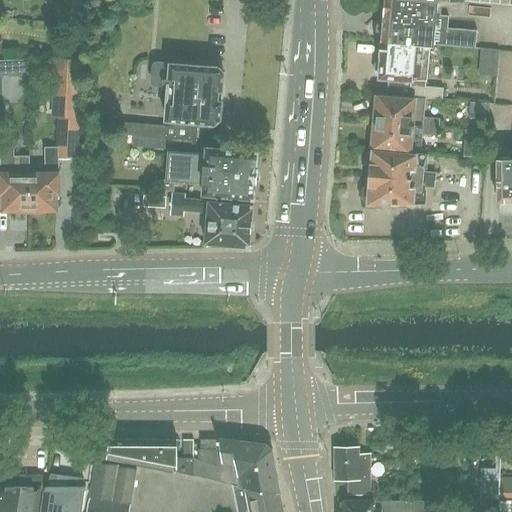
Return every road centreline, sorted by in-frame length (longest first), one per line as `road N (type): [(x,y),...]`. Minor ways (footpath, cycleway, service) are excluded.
road 1 (secondary): [(300,272),(0,276)]
road 2 (tertiary): [(0,415),(296,404)]
road 3 (secondary): [(300,272),(314,0)]
road 4 (secondary): [(296,404),(511,402)]
road 5 (unclassified): [(511,268),(300,272)]
road 6 (secondary): [(296,404),(300,272)]
